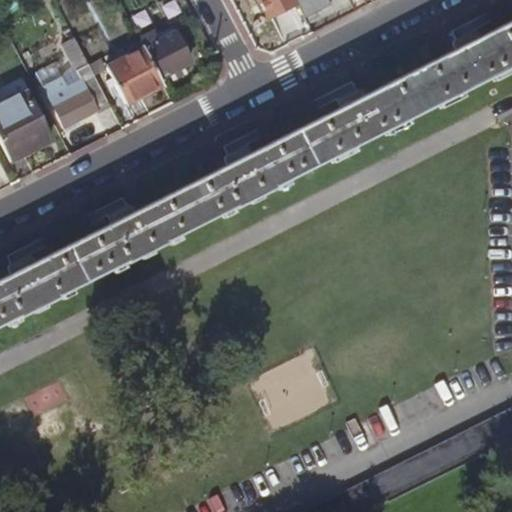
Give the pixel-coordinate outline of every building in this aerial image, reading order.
[(294,0),(304,19),(331,5),(328,0),(294,0)] [(0,277),(0,334),(511,78),(511,31),(508,23),(0,277)] [(184,64),(166,31),(148,40),(145,36),(135,41),(140,50),(155,80),(167,74),(178,68),(184,64)] [(85,67),(71,40),(57,47),(71,74),(85,67)] [(122,107),(159,87),(155,80),(140,50),(101,71),(122,107)] [(107,109),(85,67),(71,74),(70,75),(76,85),(64,92),(59,81),(40,91),(59,126),(72,119),(76,125),(107,109)] [(182,73),(178,68),(167,74),(170,80),(182,73)] [(76,85),(70,75),(59,81),(64,92),(76,85)] [(45,145),(19,98),(0,108),(0,154),(7,168),(45,145)] [(511,405),(298,511),(361,511),(511,437),(511,405)]
